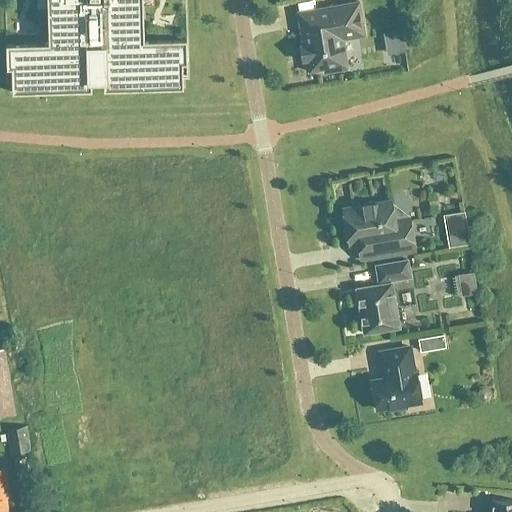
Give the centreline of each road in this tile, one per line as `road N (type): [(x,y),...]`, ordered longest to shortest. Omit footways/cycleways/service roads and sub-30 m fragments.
road 1 (residential): [(238,0),(307,408),(339,455),(376,485)]
road 2 (residential): [(181,511),(376,485)]
